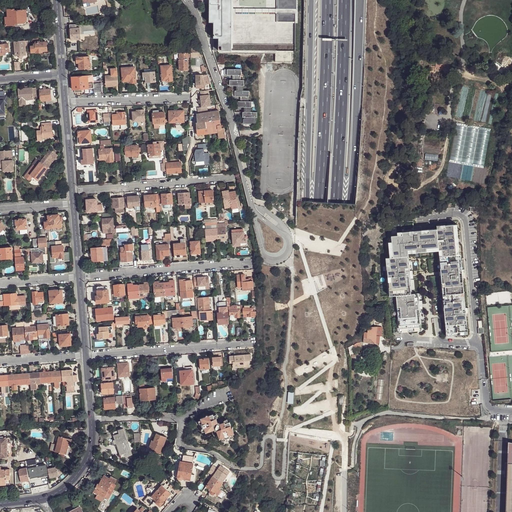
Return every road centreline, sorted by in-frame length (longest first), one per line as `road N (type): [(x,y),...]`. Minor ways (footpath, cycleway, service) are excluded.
road 1 (motorway): [(315,247),(295,511)]
road 2 (motorway): [(320,511),(335,250)]
road 3 (motorway): [(335,250),(348,204),(360,0)]
road 4 (motorway): [(335,250),(343,0)]
road 5 (motorway): [(311,0),(307,201),(315,247)]
road 6 (motorway): [(326,0),(315,247)]
road 7 (unclassified): [(186,0),(231,120),(253,209)]
road 8 (residential): [(249,263),(79,276)]
road 9 (track): [(459,59),(443,163),(422,185),(388,182)]
road 10 (residential): [(91,417),(177,418),(179,445),(232,465)]
road 11 (residential): [(86,355),(254,342)]
road 12 (residential): [(72,191),(229,180)]
road 13 (residential): [(64,101),(186,98)]
